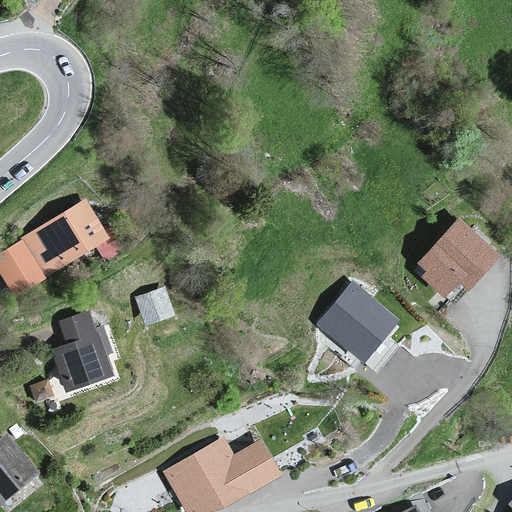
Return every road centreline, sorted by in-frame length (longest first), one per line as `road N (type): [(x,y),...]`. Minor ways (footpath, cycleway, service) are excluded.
road 1 (residential): [(284,511),(511,452)]
road 2 (tertiary): [(0,179),(59,122),(68,98),(65,72),(49,53),(0,55)]
